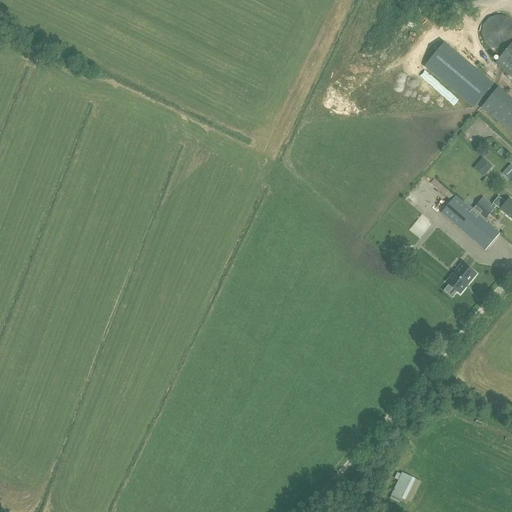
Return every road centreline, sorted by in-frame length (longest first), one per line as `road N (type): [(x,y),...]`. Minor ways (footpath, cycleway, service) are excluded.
road 1 (unclassified): [(384,420),(511,272)]
road 2 (track): [(306,511),(384,420)]
